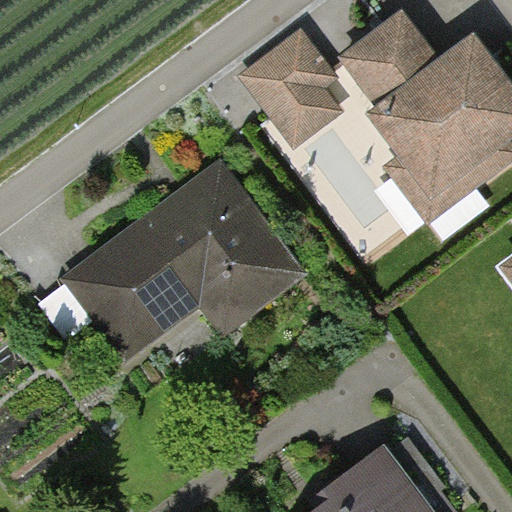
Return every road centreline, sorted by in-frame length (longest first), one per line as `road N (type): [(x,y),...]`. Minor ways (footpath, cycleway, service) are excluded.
road 1 (residential): [(172,511),(394,363),(507,511)]
road 2 (residential): [(288,0),(0,212)]
